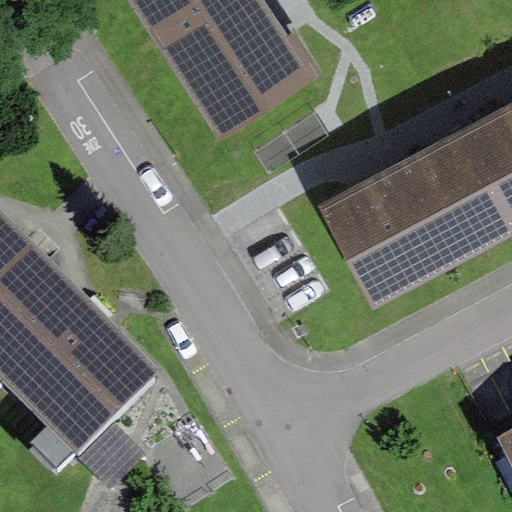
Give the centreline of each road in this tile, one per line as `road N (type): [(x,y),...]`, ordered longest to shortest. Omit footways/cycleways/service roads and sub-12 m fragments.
road 1 (residential): [(285,427),(25,0)]
road 2 (residential): [(511,309),(285,427)]
